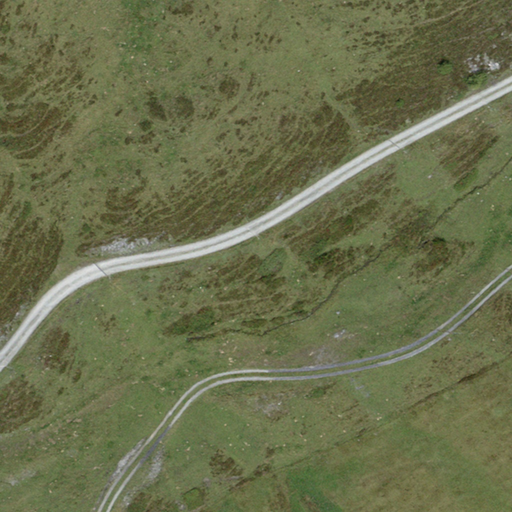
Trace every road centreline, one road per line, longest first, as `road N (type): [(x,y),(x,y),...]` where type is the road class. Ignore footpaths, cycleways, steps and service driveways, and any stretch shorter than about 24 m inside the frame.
road 1 (track): [(511,86),(216,245),(82,274),(56,290),(0,359)]
road 2 (track): [(103,511),(205,384),(383,359),(423,343),(511,271)]
